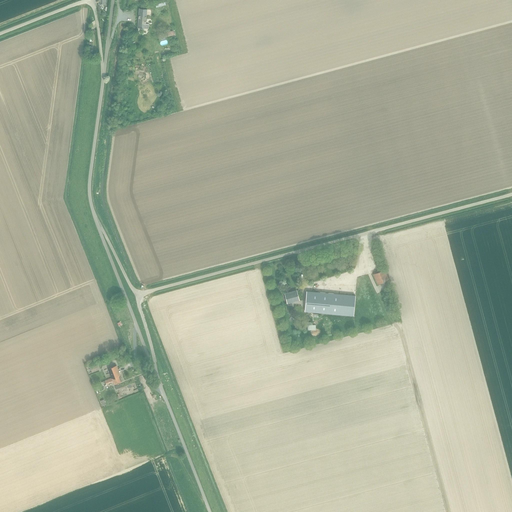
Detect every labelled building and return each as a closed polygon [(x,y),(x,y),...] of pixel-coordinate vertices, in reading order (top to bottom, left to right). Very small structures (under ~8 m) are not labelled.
[(139,9),(137,28),(148,29),(149,24),(146,24),(147,9),(139,9)] [(384,269),(378,272),(373,274),(377,285),(389,280),(384,269)] [(300,302),(296,290),(284,294),(287,306),(290,305),(290,302),(296,301),(297,303),(300,302)] [(355,295),(354,295),(307,291),(305,311),(353,315),(355,295)] [(112,378),(105,381),(107,384),(113,382),(114,384),(123,381),(116,365),(108,368),(112,378)]
